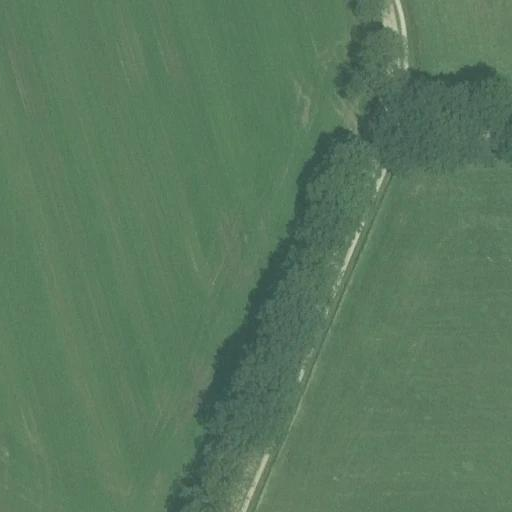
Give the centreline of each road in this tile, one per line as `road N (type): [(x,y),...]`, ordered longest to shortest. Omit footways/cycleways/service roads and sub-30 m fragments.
road 1 (track): [(379,135),(231,511)]
road 2 (track): [(382,0),(393,85),(379,135)]
road 3 (track): [(379,135),(511,135)]
